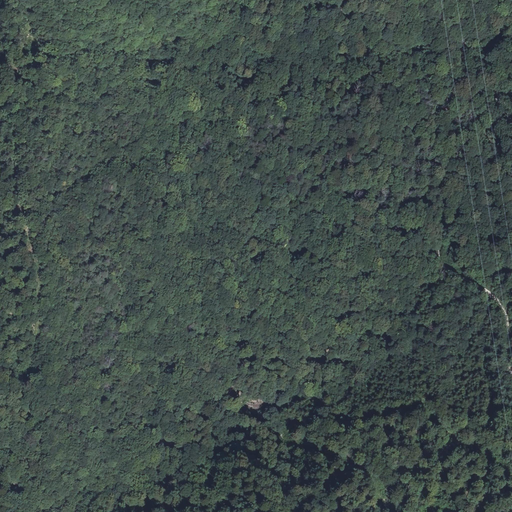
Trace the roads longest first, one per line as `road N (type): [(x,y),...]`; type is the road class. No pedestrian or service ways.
road 1 (track): [(511,365),(503,307),(446,266),(438,246),(466,43),(478,48),(500,97),(511,100)]
road 2 (track): [(489,293),(481,323),(491,407),(465,441)]
